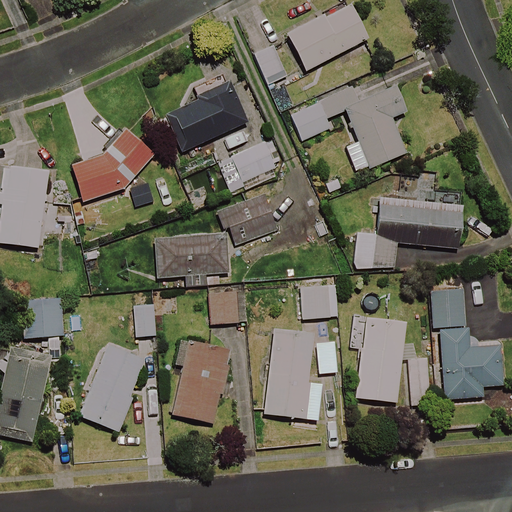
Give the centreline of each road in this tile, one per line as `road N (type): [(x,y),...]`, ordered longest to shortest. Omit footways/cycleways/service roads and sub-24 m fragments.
road 1 (residential): [(511,477),(83,511)]
road 2 (residential): [(178,0),(0,81)]
road 3 (residential): [(452,0),(511,134)]
